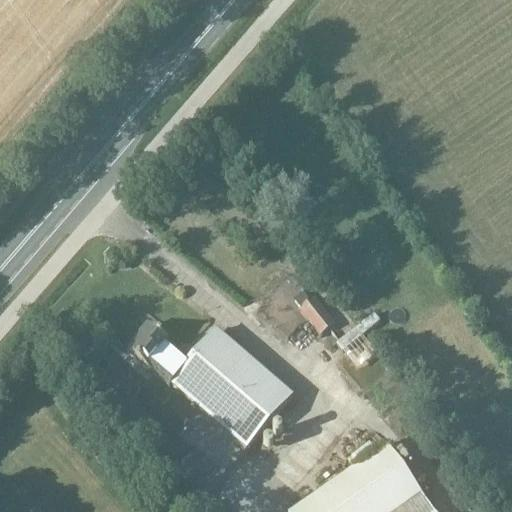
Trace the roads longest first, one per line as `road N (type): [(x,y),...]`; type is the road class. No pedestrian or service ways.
road 1 (unclassified): [(0,329),(284,0)]
road 2 (unknown): [(103,208),(300,380),(313,431),(268,511)]
road 3 (primary): [(0,270),(234,0)]
